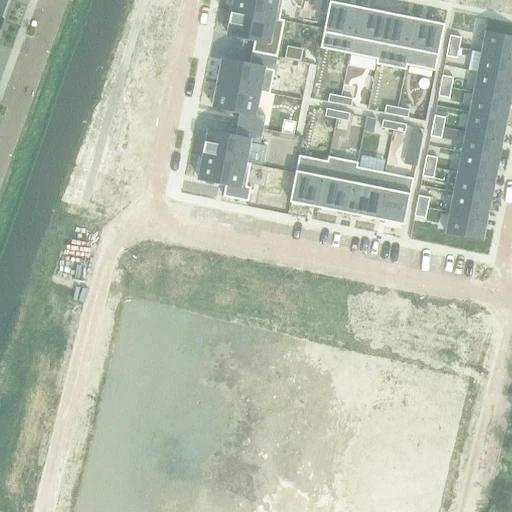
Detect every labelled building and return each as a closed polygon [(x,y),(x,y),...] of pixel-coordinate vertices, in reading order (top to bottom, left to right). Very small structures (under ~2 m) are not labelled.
[(233,0),(231,10),(279,20),(279,19),(282,0),(233,0)] [(326,17),(320,48),(349,53),(358,7),(329,1),(326,17)] [(358,7),(349,53),(377,59),(387,12),(358,7)] [(231,10),(226,34),(254,39),(251,52),(277,57),(284,20),(279,19),(279,20),(231,10)] [(377,59),(376,63),(405,69),(406,65),(405,65),(415,18),(387,12),(377,59)] [(415,18),(405,65),(406,65),(435,70),(441,40),(444,24),(415,18)] [(511,36),(486,31),(481,52),(511,58),(511,36)] [(450,35),(448,45),(459,48),(461,37),(450,35)] [(448,45),(446,56),(457,58),(459,48),(448,45)] [(221,59),(217,83),(260,91),(260,92),(269,94),(277,57),(251,52),(249,65),(221,59)] [(511,58),(481,52),(477,72),(511,78),(511,58)] [(511,78),(477,72),(473,92),(510,99),(511,90),(511,78)] [(442,75),(440,85),(451,88),(453,77),(442,75)] [(217,83),(212,106),(240,111),(237,124),(262,129),(265,116),(256,114),(260,92),(260,91),(217,83)] [(440,85),(438,96),(449,98),(451,88),(440,85)] [(473,92),(469,112),(506,119),(510,99),(473,92)] [(329,93),(327,101),(339,104),(341,96),(329,93)] [(341,96),(339,104),(351,106),(352,98),(341,96)] [(385,105),(384,113),(396,115),(397,107),(385,105)] [(397,107),(396,115),(407,117),(409,109),(397,107)] [(326,108),(324,116),(336,119),(338,111),(326,108)] [(338,111),(336,119),(348,121),(349,113),(338,111)] [(469,112),(466,132),(502,139),(506,119),(469,112)] [(434,115),(432,125),(443,128),(445,117),(434,115)] [(382,120),(381,128),(393,130),(394,122),(382,120)] [(394,122),(393,130),(404,132),(406,124),(394,122)] [(207,131),(203,154),(246,163),(246,162),(250,140),(260,142),(262,129),(237,124),(235,137),(207,131)] [(432,125),(430,136),(441,138),(443,128),(432,125)] [(466,132),(462,152),(498,159),(502,139),(466,132)] [(462,152),(458,172),(494,179),(498,159),(462,152)] [(203,154),(198,178),(226,183),(223,196),(248,201),(251,187),(246,186),(251,163),(246,162),(246,163),(203,154)] [(293,186),(289,202),(318,207),(328,161),(327,161),(299,155),(292,186),(293,186)] [(426,155),(424,165),(435,168),(437,157),(426,155)] [(328,161),(318,207),(347,213),(356,167),(357,167),(357,162),(328,156),(327,161),(328,161)] [(424,165),(422,176),(433,178),(435,168),(424,165)] [(356,167),(347,213),(375,219),(384,172),(357,167),(356,167)] [(384,172),(375,219),(404,224),(407,208),(413,178),(384,172)] [(458,172),(454,192),(490,199),(494,179),(458,172)] [(454,192),(450,212),(486,219),(490,199),(454,192)] [(418,195),(416,205),(427,208),(429,197),(418,195)] [(416,205),(414,216),(425,218),(427,208),(416,205)] [(450,212),(445,233),(482,240),(486,219),(450,212)] [(131,314),(125,337),(177,350),(186,314),(161,308),(158,321),(131,314)] [(239,334),(228,381),(257,388),(268,341),(239,334)] [(125,337),(119,360),(147,366),(144,379),(169,385),(177,350),(125,337)] [(268,341),(257,388),(285,395),(296,348),(268,341)] [(296,348),(285,395),(313,402),(324,355),(296,348)] [(324,355),(313,402),(341,408),(352,362),(324,355)] [(352,362),(341,408),(370,415),(381,369),(377,368),(378,365),(367,363),(366,365),(352,362)] [(416,370),(413,384),(421,385),(416,407),(421,408),(421,407),(460,417),(465,395),(438,388),(441,376),(416,370)] [(113,385),(108,409),(155,420),(155,419),(161,397),(165,399),(169,385),(144,379),(140,392),(113,385)] [(382,397),(379,409),(387,411),(389,399),(382,397)] [(416,427),(416,428),(454,437),(460,417),(421,407),(421,408),(416,427)] [(108,409),(102,432),(129,438),(126,451),(151,457),(160,420),(155,419),(155,420),(108,409)] [(206,420),(204,428),(215,431),(216,431),(218,423),(206,420)] [(411,426),(406,449),(410,450),(411,449),(449,458),(454,437),(416,428),(416,427),(411,426)] [(374,428),(371,439),(379,441),(382,430),(374,428)] [(274,437),(272,445),(284,448),(288,432),(276,430),(274,437)] [(202,435),(200,443),(204,444),(212,446),(214,438),(202,435)] [(261,442),(272,445),(274,437),(263,435),(261,442)] [(371,439),(368,451),(376,453),(379,441),(371,439)] [(238,444),(236,452),(248,455),(250,447),(238,444)] [(250,447),(248,455),(259,457),(261,450),(250,447)] [(319,448),(317,456),(328,459),(330,451),(319,448)] [(410,450),(405,470),(444,479),(449,458),(411,449),(410,450)] [(96,457),(90,480),(142,493),(151,457),(126,451),(123,464),(96,457)] [(330,451),(328,459),(340,462),(342,454),(330,451)] [(279,454),(277,462),(289,465),(291,457),(279,454)] [(291,457),(289,465),(301,468),(303,460),(291,457)] [(322,464),(320,472),(332,475),(334,467),(322,464)] [(334,467),(332,475),(343,478),(345,470),(334,467)] [(364,470),(361,481),(369,483),(372,472),(364,470)] [(405,470),(400,491),(439,500),(444,479),(405,470)] [(90,480),(85,503),(112,510),(111,511),(137,511),(142,493),(90,480)] [(361,481),(358,493),(366,495),(369,483),(361,481)] [(195,485),(188,511),(211,511),(217,490),(195,485)] [(217,490),(211,511),(233,511),(238,496),(217,490)] [(400,491),(395,511),(436,511),(439,500),(400,491)] [(238,496),(233,511),(256,511),(258,505),(259,506),(260,501),(238,496)]
